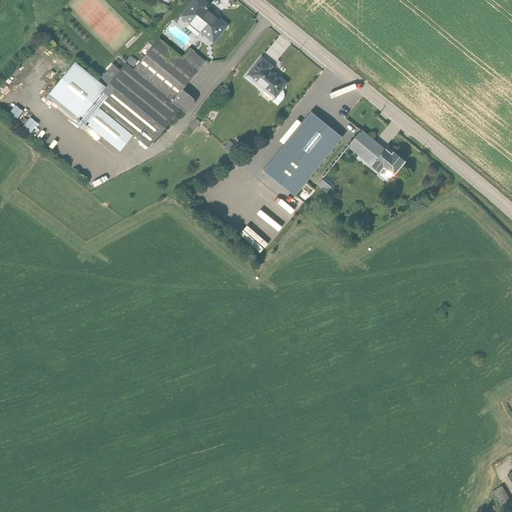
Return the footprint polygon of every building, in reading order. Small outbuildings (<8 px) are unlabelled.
[(203,0),(194,0),(181,16),(189,24),(195,29),(196,29),(200,33),(200,32),(213,42),(228,25),(208,9),(209,7),(208,6),(209,4),(203,0)] [(107,86),(81,119),(92,128),(102,135),(120,150),(134,134),(149,147),(181,107),(187,112),(194,104),(195,103),(195,101),(195,99),(194,98),(183,89),(206,60),(190,48),(183,57),(159,38),(139,63),(131,56),(120,70),(107,86)] [(262,57),(247,75),(274,98),(272,100),(278,105),(284,97),(285,93),(283,90),(282,89),(287,82),(270,68),(272,66),(262,57)] [(107,86),(97,78),(76,61),(50,93),(81,119),(107,86)] [(97,78),(107,86),(120,70),(113,64),(105,73),(103,71),(97,78)] [(317,114),(277,164),(321,199),(356,154),(380,173),(385,167),(395,175),(409,157),(391,142),(388,147),(340,109),(329,124),(317,114)] [(196,117),(189,125),(195,130),(201,122),(196,117)] [(102,135),(92,128),(89,132),(99,139),(102,135)] [(230,140),(224,147),(233,154),(239,147),(230,140)] [(511,495),(510,496),(501,483),(492,488),(506,511),(511,511),(511,468),(506,472),(511,483),(511,495)]
